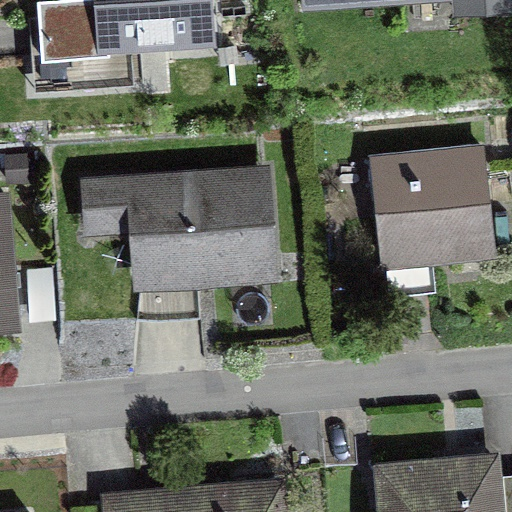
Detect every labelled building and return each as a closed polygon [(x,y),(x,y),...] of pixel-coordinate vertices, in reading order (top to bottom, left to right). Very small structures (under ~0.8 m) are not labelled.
[(35,0),(39,45),(30,46),(33,87),(141,80),(139,40),(216,35),(213,0),(35,0)] [(511,0),(300,0),(301,6),(386,0),(452,0),(453,15),(511,10),(511,0)] [(485,137),(369,148),(379,258),(496,249),(485,137)] [(273,159),(81,172),(85,231),(130,228),(133,284),(280,273),(273,159)] [(0,323),(21,322),(18,280),(11,192),(0,192),(0,323)] [(468,459),(382,466),(385,511),(511,511),(511,469),(494,471),(493,457),(468,459)] [(109,494),(110,511),(278,511),(276,480),(109,494)]
